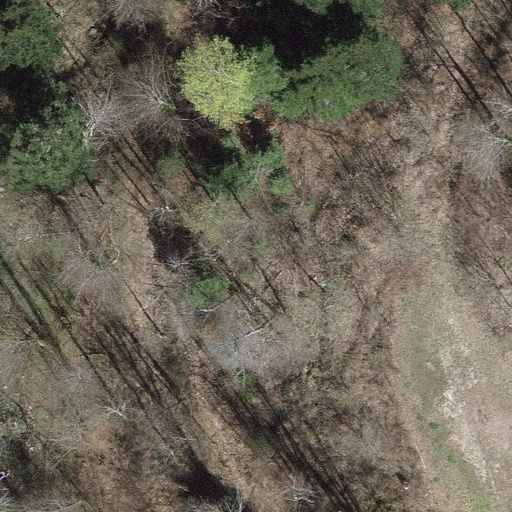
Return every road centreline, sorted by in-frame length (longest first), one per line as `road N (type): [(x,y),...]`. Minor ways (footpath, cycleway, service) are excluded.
road 1 (track): [(485,0),(442,267),(451,335),(506,511)]
road 2 (track): [(164,44),(141,125),(146,211),(273,511)]
